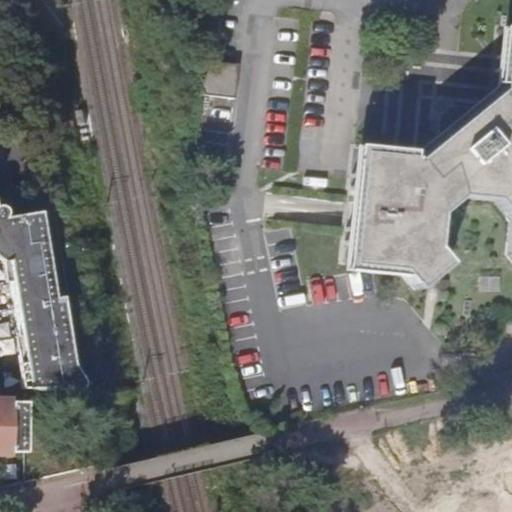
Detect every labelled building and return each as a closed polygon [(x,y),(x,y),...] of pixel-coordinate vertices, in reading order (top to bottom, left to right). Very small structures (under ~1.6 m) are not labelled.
[(511,35),(502,35),(497,90),(474,109),(449,106),(434,117),(432,143),(413,159),(358,153),(347,265),(398,270),(414,289),(446,264),(433,248),(437,215),(457,198),(491,202),(507,221),(503,255),(511,265),(511,35)] [(203,59),(200,93),(233,97),(236,64),(210,61),(203,59)] [(13,223),(1,246),(3,246),(26,388),(75,391),(79,390),(81,388),(82,385),(82,383),(81,380),(79,378),(78,377),(73,376),(71,364),(64,365),(61,348),(67,347),(61,309),(54,309),(51,292),(58,291),(52,255),(45,256),(39,219),(13,223)] [(13,223),(0,224),(0,246),(1,246),(13,223)] [(0,406),(0,452),(1,453),(11,453),(16,448),(24,448),(24,407),(0,406)]
